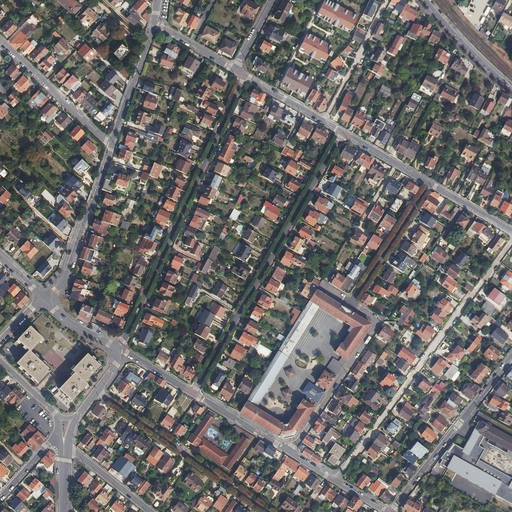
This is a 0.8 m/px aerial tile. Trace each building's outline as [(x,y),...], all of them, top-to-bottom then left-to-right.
[(73,0),(56,0),(72,15),(80,6),(73,0)] [(144,3),(141,0),(135,0),(133,2),(135,4),(132,7),(139,13),(147,5),(144,3)] [(349,31),(358,15),(329,0),(324,0),(317,15),(349,31)] [(369,0),(363,13),(368,16),(370,17),(375,8),(374,8),(378,1),(375,0),(369,0)] [(401,13),(405,4),(406,2),(403,1),(403,0),(399,0),(396,6),(394,10),(401,13)] [(494,5),(491,9),(500,13),(506,1),(503,0),(496,0),(494,5)] [(250,17),(252,13),(256,5),(247,1),(243,8),(243,9),(241,13),(250,17)] [(283,1),(275,18),(283,22),(287,14),(292,5),(283,1)] [(404,17),(413,21),(418,13),(409,9),(410,7),(405,4),(401,13),(400,15),(404,18),(404,17)] [(304,10),(313,14),(315,10),(306,6),(304,10)] [(88,7),(80,16),(84,21),(85,20),(91,25),(99,17),(88,7)] [(138,16),(140,14),(139,13),(132,7),(131,9),(133,11),(131,13),(127,18),(134,25),(140,18),(138,16)] [(186,27),(192,15),(179,8),(176,13),(178,14),(175,20),(176,22),(186,27)] [(511,12),(505,9),(505,10),(500,18),(511,23),(511,12)] [(200,19),(193,15),(188,25),(191,27),(192,27),(195,28),(200,19)] [(8,21),(2,28),(9,35),(16,28),(8,21)] [(377,25),(372,35),(372,36),(380,40),(381,37),(378,35),(383,25),(384,23),(379,21),(379,22),(377,25)] [(101,23),(92,33),(102,42),(110,34),(104,29),(105,28),(105,27),(105,25),(103,24),(101,24),(101,23)] [(284,31),(270,24),(265,34),(279,42),(284,31)] [(409,33),(408,32),(406,36),(407,36),(415,41),(422,28),(418,25),(416,28),(412,26),(409,33)] [(425,25),(419,36),(424,38),(426,35),(428,36),(430,30),(429,30),(430,27),(425,25)] [(206,26),(201,36),(214,43),(220,33),(206,26)] [(358,31),(360,29),(357,27),(352,38),(360,43),(363,36),(362,35),(358,32),(358,31)] [(21,31),(10,43),(16,49),(27,38),(28,37),(29,35),(32,33),(34,30),(32,28),(27,33),(25,31),(23,33),(21,31)] [(62,38),(55,31),(53,33),(60,40),(62,38)] [(433,31),(428,40),(436,43),(440,34),(433,31)] [(324,62),(333,46),(307,33),(299,49),(324,62)] [(401,43),(403,44),(405,40),(397,36),(391,49),(390,49),(388,53),(394,56),(396,52),(401,43)] [(225,39),(220,49),(231,55),(236,45),(225,39)] [(27,40),(21,47),(28,53),(34,47),(27,40)] [(60,40),(55,45),(61,50),(64,54),(65,52),(67,54),(70,50),(68,48),(60,40)] [(263,46),(261,49),(268,52),(272,44),(264,40),(261,45),(263,46)] [(122,43),(113,52),(120,59),(129,50),(122,43)] [(174,58),(175,58),(180,49),(169,43),(164,52),(168,55),(174,58)] [(77,52),(86,60),(87,62),(95,53),(85,44),(77,52)] [(41,45),(31,55),(37,61),(47,50),(41,45)] [(55,45),(52,48),(58,53),(61,50),(55,45)] [(348,54),(348,55),(353,49),(348,46),(342,52),(348,54)] [(500,48),(498,50),(508,59),(510,57),(500,48)] [(372,56),(371,59),(376,63),(380,65),(385,54),(381,52),(377,50),(374,57),(372,56)] [(438,50),(433,59),(445,65),(450,55),(438,50)] [(47,54),(43,58),(44,59),(39,64),(46,71),(48,69),(52,64),(55,61),(51,57),(50,57),(47,54)] [(173,60),(174,58),(168,55),(168,56),(163,55),(160,64),(171,67),(173,60)] [(189,56),(183,66),(194,72),(199,62),(189,56)] [(337,56),(331,62),(336,68),(338,69),(343,64),(337,56)] [(260,60),(257,64),(256,68),(260,70),(260,71),(261,71),(262,72),(263,71),(264,72),(269,64),(260,59),(260,60)] [(455,60),(451,69),(464,76),(467,70),(461,67),(463,64),(455,60)] [(371,72),(376,74),(381,77),(385,68),(380,65),(376,63),(371,72)] [(12,65),(5,72),(13,80),(20,73),(12,65)] [(123,67),(119,72),(126,79),(130,75),(127,72),(127,71),(123,67)] [(305,95),(313,79),(290,67),(281,83),(305,95)] [(62,68),(56,75),(58,77),(57,78),(61,82),(68,75),(62,68)] [(330,69),(325,77),(333,81),(335,77),(336,78),(338,74),(330,69)] [(111,70),(105,78),(107,79),(112,84),(119,77),(111,70)] [(72,75),(64,83),(69,89),(78,80),(72,75)] [(30,84),(23,76),(16,83),(24,91),(30,84)] [(427,76),(421,86),(436,93),(437,92),(440,87),(436,85),(438,81),(427,76)] [(205,78),(201,86),(203,86),(205,88),(207,84),(209,81),(205,78)] [(211,90),(214,92),(216,90),(219,92),(225,83),(216,78),(211,86),(209,89),(211,90)] [(109,96),(116,88),(112,84),(107,79),(99,87),(109,96)] [(146,81),(143,90),(149,92),(151,92),(154,84),(146,81)] [(6,88),(7,89),(9,90),(14,85),(15,84),(12,82),(6,88)] [(15,84),(14,85),(21,93),(24,91),(16,83),(15,84)] [(28,98),(36,89),(33,86),(25,95),(28,98)] [(382,86),(378,94),(387,98),(390,91),(382,86)] [(164,97),(178,102),(179,100),(183,90),(174,87),(172,91),(175,92),(174,94),(172,98),(165,95),(164,97)] [(200,87),(195,96),(206,101),(210,93),(209,92),(202,88),(200,87)] [(444,88),(440,95),(452,102),(457,93),(450,90),(450,91),(444,88)] [(243,100),(246,101),(253,104),(254,101),(255,100),(257,94),(258,91),(253,89),(250,96),(250,97),(251,97),(251,99),(245,97),(243,100)] [(313,89),(307,98),(314,102),(319,93),(313,89)] [(78,90),(73,96),(78,101),(87,93),(83,90),(81,92),(78,90)] [(38,91),(31,99),(40,107),(48,100),(38,91)] [(151,92),(149,92),(144,106),(153,109),(158,95),(151,92)] [(322,92),(315,104),(322,109),(327,100),(323,98),(325,94),(322,92)] [(259,95),(257,94),(255,100),(261,103),(265,95),(260,93),(259,95)] [(347,93),(338,110),(344,113),(347,108),(352,96),(347,93)] [(421,97),(414,93),(407,106),(411,108),(415,110),(421,97)] [(508,97),(502,93),(498,101),(500,102),(499,103),(502,104),(503,103),(505,104),(508,97)] [(19,100),(12,94),(9,97),(11,99),(8,101),(13,107),(19,100)] [(87,94),(80,101),(89,110),(96,103),(87,94)] [(486,101),(481,110),(488,114),(493,105),(494,103),(491,101),(493,96),(490,94),(486,101)] [(475,95),(470,106),(478,110),(483,99),(475,95)] [(246,101),(240,116),(247,119),(248,116),(251,118),(257,106),(255,105),(253,104),(246,101)] [(113,110),(115,107),(110,102),(100,112),(105,117),(108,114),(110,115),(114,111),(113,110)] [(0,106),(0,118),(10,109),(4,103),(1,107),(0,106)] [(206,104),(204,107),(207,108),(206,110),(214,114),(218,107),(209,103),(208,105),(206,104)] [(46,120),(49,123),(53,119),(56,115),(53,113),(56,110),(50,104),(41,113),(44,115),(47,118),(46,120)] [(265,113),(265,114),(278,121),(280,119),(279,118),(282,110),(270,104),(267,110),(265,113)] [(344,113),(341,119),(348,123),(354,112),(347,108),(344,113)] [(139,111),(135,124),(143,126),(145,120),(148,121),(150,115),(139,111)] [(296,119),(283,111),(280,118),(292,125),(296,119)] [(357,111),(350,125),(359,129),(360,129),(364,120),(366,116),(357,111)] [(56,115),(53,119),(64,129),(70,121),(63,114),(62,114),(59,112),(56,115)] [(209,126),(213,116),(211,115),(211,116),(207,114),(206,117),(201,115),(199,119),(202,120),(200,124),(206,127),(207,125),(209,126)] [(366,116),(364,120),(370,123),(373,117),(367,115),(366,116)] [(236,118),(231,130),(241,135),(244,128),(242,126),(244,121),(236,118)] [(377,118),(369,133),(371,134),(371,135),(371,137),(374,138),(375,137),(377,138),(381,130),(382,131),(385,125),(386,122),(377,118)] [(447,120),(459,126),(460,124),(448,118),(447,120)] [(364,120),(360,129),(364,131),(365,130),(368,132),(372,124),(370,123),(364,120)] [(511,122),(507,120),(502,129),(510,133),(511,128),(511,122)] [(304,122),(298,132),(307,137),(313,128),(304,122)] [(433,123),(428,134),(432,136),(433,135),(438,138),(443,128),(433,123)] [(186,124),(181,135),(190,139),(192,134),(197,137),(200,130),(186,124)] [(149,128),(147,133),(153,135),(154,133),(161,135),(163,127),(157,125),(155,130),(149,128)] [(382,132),(378,140),(385,144),(389,135),(392,129),(385,125),(382,131),(381,131),(382,132)] [(77,127),(69,135),(72,138),(70,140),(74,144),(83,134),(77,127)] [(147,133),(129,127),(125,139),(126,139),(124,144),(128,146),(128,147),(132,149),(134,142),(136,134),(145,137),(145,139),(156,143),(158,137),(153,135),(147,133)] [(316,128),(311,137),(323,143),(325,139),(324,139),(327,133),(320,129),(319,130),(316,128)] [(481,133),(478,139),(477,140),(483,144),(485,140),(484,140),(488,132),(483,129),(481,133)] [(52,136),(46,130),(43,133),(49,138),(52,136)] [(476,131),(473,136),(478,139),(481,133),(476,131)] [(272,141),(284,147),(285,145),(288,140),(285,139),(286,137),(277,132),(272,141)] [(225,147),(234,150),(235,151),(240,140),(230,136),(225,147)] [(183,139),(181,139),(179,144),(181,144),(176,153),(180,155),(182,156),(187,158),(189,153),(188,153),(190,148),(191,149),(193,144),(183,140),(183,139)] [(395,151),(404,155),(410,144),(401,140),(395,151)] [(88,141),(82,148),(88,155),(95,148),(88,141)] [(404,155),(411,159),(419,146),(411,142),(410,144),(404,155)] [(284,147),(281,153),(285,155),(286,155),(289,149),(289,148),(285,145),(284,147)] [(467,145),(462,155),(473,161),(479,150),(474,147),(473,149),(467,145)] [(346,146),(341,155),(350,160),(355,151),(346,146)] [(225,147),(221,155),(220,155),(219,158),(229,163),(234,150),(225,147)] [(130,151),(120,148),(118,157),(127,161),(130,151)] [(286,155),(291,158),(297,161),(302,152),(297,149),(294,153),(289,149),(286,155)] [(38,150),(34,154),(41,160),(44,156),(38,150)] [(361,165),(366,156),(360,152),(355,161),(361,165)] [(246,160),(249,161),(250,162),(252,158),(240,153),(240,156),(247,159),(246,160)] [(261,154),(259,159),(266,163),(268,158),(261,154)] [(297,162),(298,163),(310,169),(312,165),(301,159),(302,157),(303,158),(304,156),(302,155),(297,162)] [(182,156),(176,170),(186,174),(192,160),(187,158),(182,156)] [(373,160),(366,156),(361,165),(368,169),(373,160)] [(429,158),(425,166),(425,167),(428,168),(429,168),(429,167),(432,169),(438,159),(434,157),(433,160),(429,158)] [(249,161),(246,168),(253,171),(258,161),(252,158),(250,162),(249,161)] [(297,162),(291,159),(290,161),(289,160),(287,162),(289,163),(285,170),(293,175),(298,165),(297,165),(298,163),(297,162)] [(90,168),(81,160),(73,168),(80,175),(84,171),(86,172),(90,168)] [(218,162),(215,171),(226,176),(229,167),(218,162)] [(154,163),(152,167),(149,174),(149,175),(157,179),(162,166),(154,163)] [(386,171),(373,163),(368,172),(371,175),(369,179),(374,182),(377,178),(380,180),(386,171)] [(144,164),(142,171),(149,174),(152,167),(144,164)] [(335,165),(331,172),(335,175),(338,176),(340,177),(344,170),(335,165)] [(442,166),(439,173),(443,176),(447,168),(442,166)] [(262,175),(272,182),(277,173),(267,167),(262,175)] [(473,167),(467,178),(474,182),(479,172),(480,171),(473,167)] [(479,172),(474,182),(482,185),(489,171),(482,167),(480,171),(479,172)] [(450,168),(446,177),(453,181),(455,176),(457,177),(460,173),(450,168)] [(149,174),(142,171),(140,177),(147,180),(149,175),(149,174)] [(106,179),(102,190),(110,192),(112,189),(111,188),(110,187),(112,181),(116,183),(116,184),(125,187),(129,177),(119,173),(118,175),(114,173),(112,176),(110,176),(109,180),(106,179)] [(186,179),(175,174),(174,177),(177,178),(173,186),(181,189),(186,179)] [(213,175),(209,184),(217,187),(221,179),(213,175)] [(331,176),(328,180),(333,183),(338,176),(335,175),(334,178),(331,176)] [(300,183),(291,178),(286,187),(291,189),(292,188),(296,191),(300,183)] [(386,186),(387,186),(397,192),(403,183),(399,180),(398,182),(392,178),(386,186)] [(74,179),(68,185),(76,192),(79,188),(77,186),(79,184),(74,179)] [(489,183),(491,181),(488,179),(480,194),(481,194),(483,195),(486,197),(484,200),(487,202),(494,190),(489,188),(491,184),(489,183)] [(328,180),(322,191),(331,196),(337,185),(333,183),(328,180)] [(405,188),(415,194),(419,189),(409,182),(405,188)] [(173,186),(171,185),(166,196),(176,200),(181,189),(173,186)] [(203,195),(209,198),(212,199),(216,189),(207,185),(203,195)] [(0,188),(0,202),(1,203),(2,204),(10,195),(1,187),(0,188)] [(72,190),(68,187),(61,195),(64,198),(64,197),(71,203),(77,196),(71,190),(72,190)] [(431,193),(422,206),(432,212),(438,202),(436,201),(439,195),(434,192),(431,193)] [(106,194),(103,202),(111,205),(114,197),(106,194)] [(501,199),(497,207),(500,208),(499,210),(509,215),(511,209),(511,206),(502,201),(506,196),(503,194),(501,199)] [(203,195),(201,195),(199,201),(206,205),(209,198),(203,195)] [(277,195),(273,202),(281,207),(285,200),(277,195)] [(495,195),(490,204),(496,207),(500,198),(495,195)] [(158,206),(158,207),(164,210),(165,208),(171,210),(175,203),(167,199),(167,198),(162,196),(157,206),(158,206)] [(366,206),(368,203),(358,197),(356,200),(366,206)] [(319,198),(317,202),(325,206),(328,208),(330,209),(333,205),(327,202),(324,199),(323,200),(319,198)] [(131,199),(128,207),(135,210),(138,202),(136,201),(131,199)] [(276,207),(266,201),(264,205),(269,208),(265,214),(275,220),(280,211),(279,210),(279,209),(276,207)] [(325,206),(317,202),(314,206),(319,209),(318,210),(321,212),(322,211),(326,213),(328,208),(325,206)] [(353,206),(351,210),(359,215),(364,206),(357,202),(354,207),(353,206)] [(60,206),(56,209),(66,218),(70,214),(69,213),(72,210),(64,203),(61,207),(60,206)] [(381,207),(376,204),(368,216),(377,221),(385,209),(381,207)] [(438,212),(451,221),(458,210),(455,208),(449,216),(443,212),(447,206),(444,204),(438,212)] [(197,207),(194,215),(205,220),(209,212),(197,207)] [(159,209),(154,221),(156,222),(163,226),(164,226),(169,214),(159,209)] [(102,221),(109,223),(116,226),(120,215),(105,210),(102,221)] [(414,218),(430,229),(436,221),(420,210),(414,218)] [(52,211),(45,219),(60,233),(62,231),(65,234),(71,228),(52,211)] [(310,211),(308,215),(316,220),(322,223),(326,216),(324,215),(320,213),(319,215),(314,212),(313,213),(310,211)] [(194,215),(189,225),(202,231),(204,232),(209,222),(205,220),(194,215)] [(265,219),(257,215),(252,224),(257,226),(258,225),(261,227),(265,219)] [(316,220),(308,215),(305,220),(307,221),(306,222),(308,223),(313,226),(316,220)] [(386,215),(380,224),(389,230),(395,221),(386,215)] [(469,220),(461,215),(455,223),(463,228),(469,220)] [(23,220),(21,222),(26,227),(31,222),(26,217),(23,220)] [(97,231),(96,235),(104,238),(109,223),(102,221),(101,221),(95,219),(92,227),(95,228),(95,230),(97,231)] [(123,221),(120,228),(127,230),(130,223),(123,221)] [(474,221),(469,229),(472,231),(472,230),(478,234),(484,226),(480,223),(479,224),(477,222),(476,223),(474,221)] [(145,232),(143,237),(144,237),(153,242),(157,233),(160,234),(163,226),(156,222),(154,226),(152,225),(152,227),(149,234),(145,232)] [(411,245),(416,248),(419,250),(425,241),(423,241),(430,231),(421,225),(417,230),(418,231),(416,234),(414,238),(411,241),(413,242),(411,245)] [(185,231),(184,235),(192,239),(196,229),(189,226),(187,231),(185,231)] [(236,230),(243,234),(246,230),(238,226),(236,230)] [(21,237),(13,228),(5,237),(13,245),(21,237)] [(300,235),(308,239),(312,232),(304,228),(303,229),(302,228),(299,232),(301,233),(300,235)] [(479,238),(489,246),(496,237),(489,232),(490,231),(486,228),(479,238)] [(257,233),(249,229),(244,239),(251,243),(253,240),(254,240),(256,237),(255,236),(257,233)] [(352,238),(362,245),(366,238),(356,231),(352,238)] [(373,235),(369,233),(368,235),(366,238),(362,245),(359,249),(362,251),(364,248),(367,244),(373,235)] [(46,239),(42,242),(51,250),(54,247),(56,249),(62,243),(52,234),(47,240),(46,239)] [(92,235),(87,248),(95,251),(97,251),(99,247),(96,246),(98,237),(92,235)] [(381,240),(373,235),(367,244),(375,249),(381,240)] [(503,241),(496,236),(496,237),(489,246),(488,248),(494,252),(503,241)] [(137,246),(135,250),(142,253),(144,249),(147,251),(148,249),(152,251),(154,248),(156,243),(153,242),(144,237),(139,247),(137,246)] [(303,241),(296,237),(294,240),(294,239),(289,248),(297,252),(303,241)] [(180,245),(177,252),(184,255),(190,240),(186,238),(182,246),(180,245)] [(27,241),(20,249),(30,258),(35,253),(33,252),(35,249),(27,241)] [(411,245),(405,241),(400,248),(411,255),(416,248),(411,245)] [(250,248),(242,243),(234,256),(236,257),(244,262),(247,258),(250,253),(249,253),(252,249),(250,248)] [(83,247),(79,258),(85,260),(93,263),(107,268),(111,269),(113,264),(106,262),(105,263),(101,261),(102,259),(95,256),(94,259),(92,258),(95,251),(87,248),(83,247)] [(438,247),(432,256),(441,263),(448,254),(438,247)] [(344,251),(338,260),(345,265),(351,256),(344,251)] [(306,261),(295,255),(294,256),(286,252),(281,261),(288,266),(290,263),(292,260),(303,267),(306,261)] [(399,252),(395,258),(406,265),(409,267),(413,261),(399,252)] [(462,252),(456,260),(458,261),(456,264),(461,267),(469,257),(462,252)] [(175,256),(171,264),(172,265),(171,267),(176,269),(177,267),(179,268),(183,259),(175,256)] [(140,257),(133,272),(140,275),(146,262),(143,261),(144,258),(141,257),(140,257)] [(208,258),(204,264),(203,266),(201,271),(206,273),(210,265),(216,268),(218,264),(211,260),(208,258)] [(406,265),(395,258),(391,264),(402,272),(406,265)] [(351,259),(345,268),(350,271),(354,264),(356,262),(351,259)] [(93,263),(85,260),(81,271),(90,274),(93,263)] [(350,271),(348,274),(354,278),(360,268),(362,265),(356,261),(356,262),(354,264),(350,271)] [(46,262),(36,271),(42,277),(51,268),(46,262)] [(243,265),(237,275),(244,279),(250,269),(243,265)] [(452,265),(447,273),(453,278),(459,270),(452,265)] [(278,267),(272,277),(279,282),(285,271),(280,268),(278,267)] [(178,275),(168,270),(164,280),(174,284),(178,275)] [(388,270),(383,278),(390,283),(396,274),(392,271),(392,272),(388,270)] [(511,274),(508,272),(501,282),(503,284),(508,288),(511,282),(511,274)] [(335,282),(333,285),(338,288),(345,278),(337,274),(333,280),(335,282)] [(129,275),(125,284),(127,285),(134,289),(139,279),(129,275)] [(408,278),(404,275),(402,279),(408,283),(409,283),(411,279),(408,278)] [(345,278),(338,288),(344,292),(346,288),(347,289),(353,280),(347,276),(345,278)] [(449,276),(445,280),(442,285),(454,294),(457,290),(455,288),(458,283),(449,276)] [(312,283),(312,284),(318,287),(321,282),(313,278),(311,282),(312,283)] [(271,279),(266,288),(274,293),(279,284),(271,279)] [(411,279),(409,283),(410,284),(405,291),(412,296),(416,298),(420,291),(411,285),(413,281),(411,279)] [(75,280),(74,285),(82,288),(84,282),(76,280),(75,280)] [(174,287),(163,282),(159,291),(170,296),(174,287)] [(219,282),(212,294),(221,299),(228,287),(219,282)] [(14,284),(8,291),(14,296),(20,290),(14,284)] [(311,286),(308,284),(306,287),(305,287),(302,293),(305,295),(305,296),(307,298),(309,299),(315,290),(312,288),(311,287),(311,286)] [(376,284),(372,291),(382,297),(385,294),(388,296),(389,295),(390,295),(390,294),(376,284)] [(82,288),(74,285),(72,290),(73,291),(70,298),(82,302),(84,298),(83,298),(86,290),(82,288)] [(134,289),(127,285),(121,297),(129,301),(134,289)] [(186,301),(184,304),(189,307),(194,297),(195,296),(196,295),(196,294),(196,292),(197,290),(198,288),(194,285),(193,287),(189,294),(188,297),(186,301)] [(400,295),(402,293),(391,285),(388,288),(387,290),(398,297),(400,295)] [(511,300),(494,288),(487,297),(498,305),(503,298),(505,300),(506,302),(504,304),(507,307),(509,304),(511,300)] [(249,398),(240,412),(274,433),(283,439),(294,437),(310,414),(314,407),(313,407),(303,400),(285,425),(269,416),(255,407),(272,380),(287,356),(285,355),(297,336),(314,308),(312,307),(315,304),(319,306),(341,320),(352,327),(346,337),(335,352),(342,357),(347,360),(363,335),(371,324),(316,290),(310,300),(309,303),(302,312),(294,325),(286,338),(284,341),(278,351),(271,363),(263,376),(249,398)] [(14,301),(21,309),(29,301),(21,293),(14,301)] [(373,299),(365,294),(361,299),(362,303),(366,306),(367,304),(369,305),(371,303),(373,299)] [(262,295),(257,304),(267,310),(272,300),(262,295)] [(281,295),(279,299),(287,304),(289,300),(281,295)] [(443,298),(437,307),(438,308),(446,313),(452,305),(443,298)] [(129,305),(114,299),(113,302),(118,304),(114,313),(121,316),(122,312),(125,313),(129,305)] [(151,309),(160,313),(161,313),(165,304),(157,300),(155,304),(154,304),(151,309)] [(486,301),(480,309),(490,317),(496,309),(486,301)] [(215,316),(221,319),(223,315),(222,315),(225,309),(216,304),(210,313),(215,316)] [(285,355),(287,356),(288,356),(296,344),(308,325),(319,306),(315,304),(312,307),(314,308),(297,336),(285,355)] [(93,309),(81,305),(78,315),(88,321),(93,309)] [(414,308),(409,305),(402,316),(403,317),(397,325),(400,328),(403,324),(403,323),(405,321),(405,320),(409,314),(412,310),(414,308)] [(146,307),(144,311),(151,314),(152,313),(158,316),(160,313),(151,309),(146,307)] [(256,307),(250,317),(257,321),(263,311),(256,307)] [(295,314),(290,323),(294,325),(302,312),(295,308),(292,312),(295,314)] [(440,323),(446,313),(438,308),(432,317),(440,323)] [(496,309),(490,317),(493,319),(496,321),(497,320),(502,313),(496,309)] [(112,315),(99,310),(96,318),(108,323),(112,315)] [(200,323),(208,328),(215,316),(210,313),(205,310),(198,322),(200,323)] [(32,353),(50,370),(62,382),(73,370),(88,355),(94,348),(82,339),(80,341),(65,328),(63,330),(53,321),(44,313),(44,312),(31,326),(45,340),(32,353)] [(471,321),(475,324),(480,329),(483,326),(486,320),(489,322),(491,319),(482,313),(479,318),(475,316),(471,321)] [(146,314),(143,322),(151,326),(152,323),(161,326),(163,322),(146,314)] [(118,318),(115,316),(113,321),(116,322),(115,324),(123,328),(126,321),(118,318)] [(496,321),(494,323),(498,327),(497,329),(496,328),(491,335),(502,344),(507,337),(501,332),(503,330),(500,328),(502,325),(497,320),(496,321)] [(250,321),(245,330),(254,335),(257,329),(256,328),(258,325),(250,321)] [(403,323),(403,324),(411,330),(413,327),(405,321),(403,323)] [(208,328),(200,323),(194,333),(205,340),(208,333),(211,329),(208,328)] [(418,335),(426,341),(428,338),(429,338),(435,331),(428,326),(427,327),(424,325),(419,331),(421,332),(418,335)] [(32,353),(30,352),(42,339),(30,327),(14,344),(18,346),(21,343),(29,351),(18,363),(39,382),(50,370),(32,353)] [(379,335),(390,343),(393,339),(396,334),(385,327),(379,335)] [(152,332),(144,328),(139,341),(147,345),(152,332)] [(407,330),(400,340),(407,345),(414,336),(407,330)] [(246,344),(243,348),(249,351),(252,347),(248,345),(250,342),(254,344),(257,338),(251,335),(250,336),(244,333),(239,340),(246,344)] [(472,344),(467,351),(471,354),(472,352),(483,337),(479,334),(478,336),(472,344)] [(203,352),(207,345),(197,339),(194,345),(197,347),(196,348),(203,352)] [(236,345),(231,355),(239,360),(244,350),(236,345)] [(490,345),(484,354),(487,357),(489,355),(495,360),(500,353),(490,345)] [(466,352),(458,346),(452,355),(451,354),(448,359),(452,363),(456,358),(460,361),(466,352)] [(403,348),(397,355),(402,359),(403,359),(404,358),(411,363),(416,357),(403,348)] [(159,352),(156,358),(165,363),(169,365),(173,358),(169,356),(168,357),(159,352)] [(369,352),(362,361),(361,362),(367,367),(368,365),(375,356),(369,352)] [(384,352),(380,357),(382,359),(389,364),(391,361),(386,357),(388,355),(384,352)] [(197,354),(194,360),(199,363),(203,357),(197,354)] [(88,355),(73,370),(75,373),(60,389),(72,400),(87,385),(84,383),(100,366),(88,355)] [(177,357),(171,366),(185,373),(184,375),(191,379),(195,371),(188,367),(187,368),(182,365),(184,361),(177,357)] [(223,362),(222,364),(232,370),(236,362),(229,358),(228,361),(226,361),(225,361),(223,362)] [(326,368),(336,376),(344,366),(333,358),(326,368)] [(448,364),(440,358),(434,366),(436,368),(434,370),(438,373),(445,364),(450,368),(445,375),(451,379),(457,371),(448,364)] [(403,359),(402,359),(397,366),(404,372),(405,369),(406,369),(410,365),(403,359)] [(352,374),(357,378),(358,378),(367,367),(361,362),(359,362),(352,374)] [(481,364),(476,370),(477,371),(483,376),(489,370),(481,364)] [(286,372),(289,379),(296,375),(293,368),(286,372)] [(124,379),(135,388),(142,378),(130,370),(124,379)] [(477,371),(476,370),(471,377),(478,383),(483,376),(477,371)] [(316,382),(326,389),(334,378),(324,371),(316,382)] [(213,383),(213,384),(218,387),(219,387),(225,375),(219,372),(213,383)] [(51,373),(37,387),(42,392),(56,377),(51,373)] [(150,373),(147,377),(154,382),(157,377),(150,373)] [(389,373),(383,381),(386,383),(385,383),(389,386),(395,378),(389,373)] [(157,377),(154,382),(162,387),(165,383),(157,377)] [(243,378),(238,388),(248,393),(253,384),(243,378)] [(353,379),(347,388),(353,392),(359,383),(353,379)] [(431,385),(424,380),(419,387),(426,392),(431,385)] [(226,381),(224,385),(225,385),(220,393),(225,396),(224,398),(228,400),(234,391),(226,386),(228,382),(226,381)] [(122,382),(117,389),(125,396),(131,388),(122,382)] [(316,402),(317,403),(324,392),(309,382),(302,392),(316,402)] [(436,383),(433,387),(441,392),(445,386),(446,386),(441,382),(439,385),(436,383)] [(479,387),(475,384),(473,387),(469,384),(462,393),(470,399),(479,387)] [(503,384),(496,392),(503,397),(505,398),(507,396),(505,394),(509,389),(503,384)] [(6,386),(5,388),(0,393),(0,398),(3,401),(9,394),(12,391),(6,386)] [(423,406),(419,412),(423,416),(425,413),(431,406),(440,393),(441,392),(433,387),(431,389),(435,393),(431,399),(429,398),(426,399),(422,404),(421,405),(423,406)] [(15,389),(6,399),(11,404),(13,401),(12,400),(14,398),(19,403),(24,398),(21,395),(22,393),(20,391),(18,392),(15,389)] [(161,389),(154,399),(162,404),(163,402),(168,406),(174,398),(164,392),(165,391),(161,389)] [(282,392),(285,399),(292,396),(289,389),(282,392)] [(336,400),(335,401),(341,406),(345,408),(347,405),(344,403),(346,401),(349,402),(353,396),(343,389),(336,400)] [(375,409),(376,409),(379,405),(375,402),(379,395),(372,390),(364,401),(372,406),(371,408),(374,410),(375,409)] [(448,399),(456,405),(457,406),(459,403),(458,402),(461,398),(453,392),(448,399)] [(136,394),(131,402),(139,407),(140,405),(144,408),(147,402),(136,394)] [(353,397),(353,396),(349,402),(347,404),(353,409),(359,401),(357,400),(353,397)] [(490,403),(496,406),(503,410),(504,411),(505,411),(509,403),(503,400),(502,401),(494,396),(490,403)] [(448,399),(445,402),(444,401),(439,409),(450,417),(455,409),(454,408),(456,405),(448,399)] [(329,411),(334,414),(335,415),(341,406),(335,401),(330,408),(331,409),(329,411)] [(404,406),(399,414),(407,420),(412,412),(411,411),(413,408),(409,404),(408,403),(405,407),(404,406)] [(97,405),(92,412),(94,413),(94,414),(101,419),(106,411),(97,405)] [(193,410),(198,413),(200,415),(203,410),(196,405),(193,410)] [(357,417),(359,418),(366,424),(372,417),(364,411),(362,415),(360,413),(357,417)] [(323,412),(320,416),(333,424),(336,421),(331,418),(323,412)] [(500,415),(498,419),(509,425),(511,419),(511,417),(503,412),(501,416),(500,415)] [(192,434),(187,440),(200,449),(218,462),(229,470),(233,465),(250,441),(242,436),(227,458),(219,452),(200,439),(215,417),(208,413),(207,415),(206,415),(193,434),(192,434)] [(425,413),(423,416),(421,418),(426,423),(430,417),(425,413)] [(166,416),(161,422),(169,428),(174,421),(166,416)] [(439,416),(433,424),(440,431),(447,422),(439,416)] [(401,422),(395,418),(393,422),(392,421),(386,430),(392,435),(401,422)] [(318,419),(315,424),(316,425),(313,429),(317,432),(319,429),(322,431),(326,424),(318,419)] [(354,428),(360,433),(363,428),(362,427),(363,426),(362,425),(362,424),(355,419),(351,424),(355,427),(354,428)] [(511,439),(481,423),(478,421),(477,424),(468,440),(463,450),(453,444),(447,452),(446,451),(441,459),(442,460),(439,465),(447,470),(443,477),(452,482),(456,475),(511,504),(511,479),(478,461),(484,450),(478,446),(483,438),(488,440),(508,451),(511,452),(511,439)] [(26,440),(31,434),(34,436),(27,443),(35,450),(46,438),(38,431),(38,432),(28,423),(28,422),(24,426),(26,429),(21,435),(26,440)] [(121,435),(127,427),(122,423),(116,431),(117,433),(121,435)] [(86,428),(92,433),(95,429),(89,424),(86,428)] [(186,430),(181,426),(179,425),(174,432),(180,436),(181,434),(182,435),(186,430)] [(331,427),(331,428),(322,440),(326,443),(332,435),(338,439),(341,435),(331,427)] [(427,427),(422,435),(430,442),(436,435),(427,427)] [(127,428),(120,439),(121,440),(120,441),(123,442),(131,431),(127,428)] [(349,428),(344,435),(353,442),(358,434),(349,428)] [(103,438),(101,440),(103,442),(106,444),(108,446),(115,436),(107,430),(101,437),(103,438)] [(131,432),(123,442),(131,447),(133,444),(138,437),(131,432)] [(87,434),(81,442),(88,448),(94,440),(87,434)] [(380,434),(377,439),(383,444),(387,439),(380,434)] [(307,435),(302,442),(310,448),(312,446),(314,447),(315,446),(313,444),(315,441),(314,440),(307,435)] [(138,437),(133,444),(137,447),(135,450),(141,455),(149,443),(139,436),(138,437)] [(383,444),(377,439),(373,444),(380,449),(382,446),(385,448),(386,446),(383,444)] [(268,445),(260,440),(254,449),(262,454),(264,452),(268,445)] [(508,451),(488,440),(487,443),(507,453),(508,451)] [(16,445),(13,449),(20,456),(28,448),(22,442),(18,447),(16,445)] [(335,443),(329,452),(332,454),(327,461),(334,465),(345,450),(335,443)] [(276,450),(268,445),(264,452),(272,457),(276,450)] [(372,445),(367,452),(371,454),(370,456),(374,458),(380,451),(372,445)] [(417,445),(411,452),(418,457),(424,450),(417,445)] [(99,447),(92,455),(99,461),(102,458),(105,460),(109,454),(102,449),(99,447)] [(147,458),(156,464),(158,462),(158,461),(163,454),(155,448),(147,458)] [(305,449),(302,454),(310,458),(313,454),(305,449)] [(403,457),(408,461),(412,464),(418,457),(411,452),(408,449),(403,457)] [(3,450),(0,453),(0,460),(2,463),(5,465),(10,461),(11,462),(13,459),(3,450)] [(49,451),(41,460),(45,463),(49,466),(54,461),(54,455),(49,451)] [(262,454),(272,460),(273,458),(272,457),(264,452),(262,454)] [(126,453),(123,457),(131,463),(135,459),(126,453)] [(313,454),(310,458),(318,464),(321,459),(318,457),(319,457),(319,456),(314,453),(313,454)] [(165,455),(157,467),(165,473),(174,461),(165,455)] [(121,456),(111,468),(116,472),(125,479),(133,469),(135,470),(137,467),(131,463),(123,457),(121,456)] [(279,468),(272,478),(276,481),(281,475),(282,476),(284,473),(287,475),(288,474),(284,471),(287,467),(290,469),(295,472),(299,467),(300,465),(295,461),(287,457),(283,463),(279,468)] [(408,461),(406,463),(408,465),(406,468),(407,469),(405,472),(409,476),(416,467),(412,464),(408,461)] [(375,465),(371,470),(377,475),(381,470),(375,465)] [(239,467),(234,474),(242,480),(245,475),(247,472),(243,470),(242,467),(240,466),(239,467)] [(300,468),(295,475),(303,481),(308,474),(300,468)] [(368,473),(375,478),(377,475),(371,470),(368,473)] [(191,471),(183,482),(192,489),(193,487),(199,491),(204,484),(193,476),(195,474),(191,471)] [(81,483),(79,486),(83,490),(87,484),(89,486),(94,480),(84,472),(78,481),(81,483)] [(250,486),(253,488),(259,479),(251,474),(246,481),(251,484),(250,486)] [(363,475),(356,484),(361,488),(364,484),(365,485),(369,480),(363,475)] [(391,485),(393,487),(395,488),(396,486),(402,478),(398,475),(391,485)] [(136,476),(130,483),(137,488),(142,481),(136,476)] [(314,499),(323,487),(318,484),(320,482),(312,476),(307,484),(314,490),(309,496),(314,499)] [(28,486),(34,491),(35,492),(42,484),(35,478),(28,486)] [(272,478),(267,486),(271,489),(273,487),(277,490),(278,488),(282,490),(287,483),(283,481),(280,484),(276,481),(272,478)] [(378,478),(376,481),(385,488),(386,489),(387,488),(388,486),(378,478)] [(259,479),(253,488),(259,492),(265,483),(263,481),(262,482),(259,480),(259,479)] [(145,480),(137,490),(141,493),(142,492),(144,493),(150,484),(145,480)] [(372,484),(369,488),(379,496),(385,488),(376,481),(374,485),(372,484)] [(94,482),(87,491),(91,493),(93,490),(96,493),(97,492),(101,487),(101,486),(97,483),(96,484),(94,482)] [(34,491),(31,494),(36,499),(46,488),(42,484),(35,492),(34,491)] [(156,487),(152,492),(163,501),(173,489),(166,484),(161,490),(156,487)] [(394,492),(398,494),(400,492),(395,488),(393,487),(391,485),(390,484),(388,486),(387,488),(393,493),(394,492)] [(294,493),(296,495),(298,493),(302,487),(299,485),(294,493)] [(218,490),(222,494),(224,495),(227,491),(221,487),(218,490)] [(326,487),(322,493),(332,500),(336,494),(326,487)] [(23,488),(17,495),(23,502),(30,494),(23,488)] [(47,488),(42,494),(43,495),(42,496),(46,499),(47,499),(49,497),(51,498),(54,495),(47,488)] [(98,495),(95,500),(99,503),(101,500),(106,504),(108,502),(111,498),(103,491),(99,496),(98,495)] [(385,491),(380,497),(386,502),(391,495),(385,491)] [(218,499),(213,506),(220,511),(227,501),(220,496),(218,499)] [(344,510),(349,502),(340,496),(335,503),(344,510)] [(207,508),(211,503),(206,499),(207,499),(206,498),(204,497),(203,499),(201,497),(197,502),(198,502),(194,508),(197,511),(198,510),(201,511),(205,506),(207,508)] [(362,503),(354,497),(348,506),(356,511),(362,503)] [(18,511),(25,505),(16,498),(9,506),(15,511),(18,511)] [(282,506),(286,509),(292,501),(288,498),(282,506)] [(120,502),(117,499),(111,507),(116,511),(122,511),(127,507),(120,502)] [(92,500),(87,506),(93,511),(96,511),(98,509),(97,508),(99,505),(92,500)] [(403,508),(409,511),(414,504),(408,500),(403,508)] [(232,511),(234,511),(239,505),(232,501),(224,511),(229,511),(230,510),(232,511)] [(292,501),(286,509),(289,511),(287,511),(299,511),(302,509),(297,505),(294,503),(295,503),(292,501)] [(414,504),(409,511),(410,511),(422,511),(425,508),(422,506),(421,507),(418,505),(419,503),(416,501),(414,504)] [(178,503),(173,510),(175,511),(185,511),(187,510),(178,503)]
